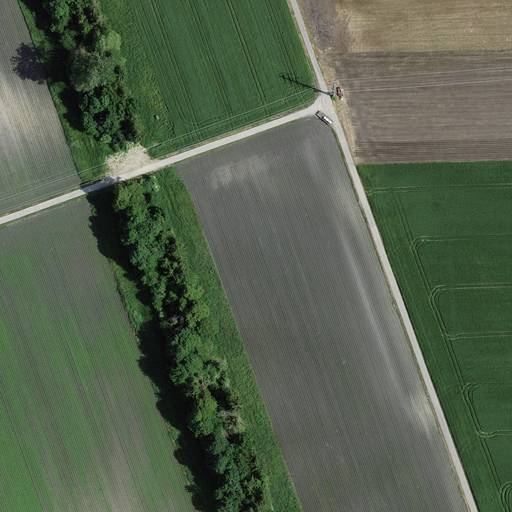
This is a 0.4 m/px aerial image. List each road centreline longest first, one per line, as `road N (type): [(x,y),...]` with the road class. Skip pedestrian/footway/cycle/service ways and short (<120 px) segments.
road 1 (track): [(472,511),(292,0)]
road 2 (track): [(329,104),(0,221)]
